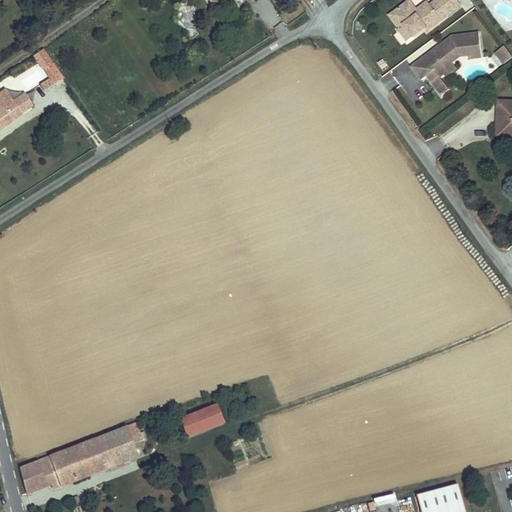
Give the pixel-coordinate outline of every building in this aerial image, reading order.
[(205,0),(205,1),(211,8),(219,1),(224,2),(225,0),(205,0)] [(461,6),(456,0),(439,0),(436,3),(445,13),(439,18),(430,7),(421,14),(422,17),(419,19),(410,8),(403,13),(401,10),(391,17),(401,30),(399,31),(408,43),(425,30),(427,32),(461,6)] [(410,0),(416,8),(429,0),(410,0)] [(421,14),(430,7),(428,4),(417,12),(410,3),(401,10),(403,13),(410,8),(419,19),(422,17),(421,14)] [(436,3),(430,7),(439,18),(445,13),(436,3)] [(452,64),(457,60),(456,52),(468,51),(469,57),(470,61),(482,59),(479,36),(453,39),(413,69),(422,82),(428,78),(442,97),(450,92),(440,79),(444,75),(445,70),(452,64)] [(511,57),(504,46),(493,54),(501,65),(511,57)] [(456,52),(457,60),(460,59),(469,57),(468,51),(456,52)] [(445,70),(444,75),(446,77),(456,69),(452,64),(445,70)] [(379,79),(390,93),(400,85),(389,72),(379,79)] [(49,77),(41,83),(51,98),(60,93),(49,77)] [(0,82),(0,128),(33,106),(24,93),(13,101),(0,82)] [(511,108),(496,107),(495,123),(508,124),(507,135),(511,135),(511,108)] [(218,404),(180,418),(187,437),(224,422),(218,404)] [(124,428),(130,443),(142,439),(141,437),(144,436),(143,434),(140,435),(136,424),(124,428)] [(107,468),(135,457),(130,443),(124,428),(96,439),(107,468)] [(19,468),(27,493),(51,484),(53,489),(107,468),(96,439),(19,468)] [(466,511),(459,483),(417,494),(422,511),(466,511)]
